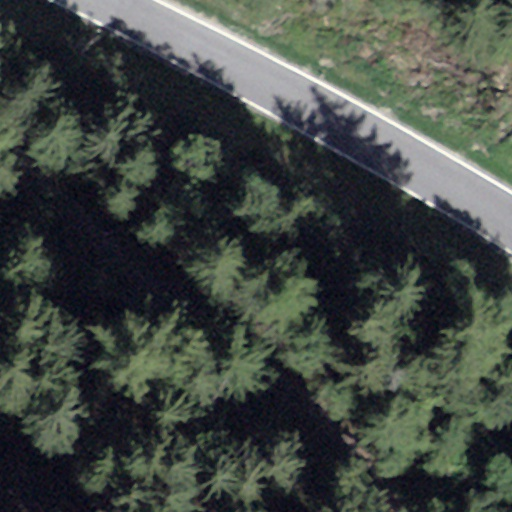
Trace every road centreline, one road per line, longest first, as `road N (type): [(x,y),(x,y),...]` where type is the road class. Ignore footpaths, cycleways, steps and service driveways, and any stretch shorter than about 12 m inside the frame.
road 1 (track): [(0,158),(182,296),(370,511)]
road 2 (tertiary): [(105,0),(511,222)]
